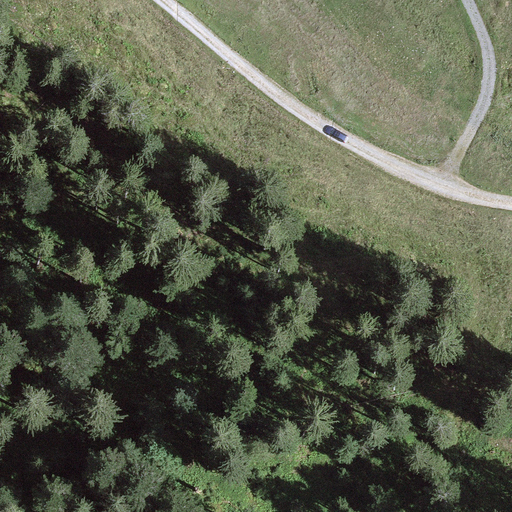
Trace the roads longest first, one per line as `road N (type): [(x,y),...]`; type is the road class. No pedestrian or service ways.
road 1 (track): [(511,204),(468,196),(383,159),(137,0)]
road 2 (track): [(468,0),(490,60),(488,88),(438,183)]
